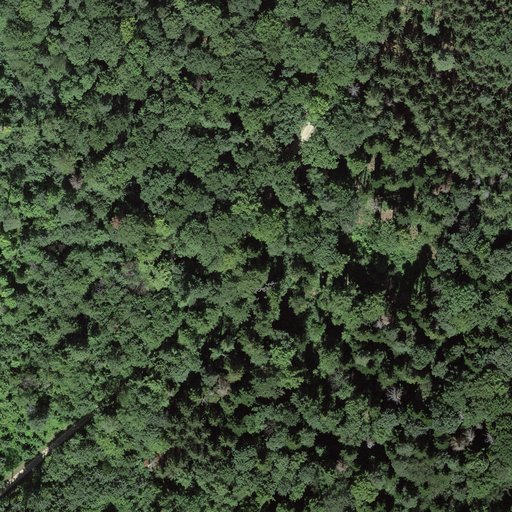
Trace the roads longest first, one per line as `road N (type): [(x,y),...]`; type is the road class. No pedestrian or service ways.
road 1 (track): [(382,0),(337,87),(200,300),(140,368),(0,491)]
road 2 (track): [(511,247),(330,511)]
road 3 (track): [(142,511),(170,396),(140,368)]
